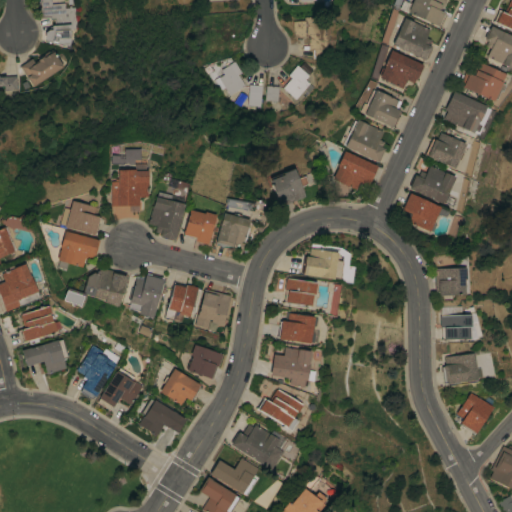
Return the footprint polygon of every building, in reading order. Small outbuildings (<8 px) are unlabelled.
[(37,0),(49,0),(50,3),(63,3),(63,7),(74,7),(75,28),(54,29),(53,19),(49,19),(49,17),(39,17),(37,0)] [(444,0),(440,10),(443,12),(443,13),(444,14),(439,26),(437,25),(406,11),(411,0),(444,0)] [(511,30),(491,21),(492,20),(497,10),(496,10),(497,9),(503,12),(508,0),(511,0),(511,30)] [(243,31),(234,31),(235,43),(214,45),(214,58),(202,58),(201,45),(208,45),(207,29),(222,28),(221,22),(232,22),(231,16),(242,15),(243,31)] [(318,28),(325,27),(327,46),(331,46),(328,59),(314,60),(313,49),(308,49),(307,36),(293,37),(292,21),(303,20),(303,17),(317,16),(318,28)] [(390,44),(396,32),(391,29),(396,19),(401,21),(403,17),(428,29),(425,37),(430,40),(428,45),(430,46),(429,48),(430,48),(426,57),(425,57),(424,59),(390,44)] [(511,35),(511,63),(510,68),(485,56),(489,48),(484,46),(487,41),(483,39),(490,25),(511,35)] [(422,64),(415,79),(414,79),(412,83),(405,79),(401,88),(378,77),(383,65),(382,65),(389,49),(422,64)] [(32,86),(19,66),(31,58),(34,63),(37,61),(36,59),(42,55),(43,57),(44,56),(43,55),(44,54),(44,53),(48,50),(48,51),(51,50),(62,66),(32,86)] [(233,61),(240,72),(237,74),(244,85),(229,94),(224,87),(220,89),(213,79),(218,76),(218,77),(223,74),(220,69),(233,61)] [(492,100),(461,86),(467,73),(471,74),(477,61),(504,73),(492,100)] [(308,75),(304,79),(313,87),(308,92),(304,89),(295,99),(282,87),(290,77),(287,75),(296,64),(308,75)] [(17,89),(4,90),(3,75),(16,74),(17,89)] [(260,105),(247,105),(248,84),(261,85),(260,105)] [(278,86),(277,101),(264,100),(265,85),(278,86)] [(358,111),(362,102),(364,103),(371,89),(373,90),(374,89),(400,101),(396,109),(398,110),(398,111),(399,112),(392,126),(391,126),(391,127),(358,111)] [(485,105),(484,106),(488,108),(477,133),(472,131),(472,132),(442,119),(445,110),(443,109),(452,90),(485,105)] [(343,146),(355,119),(381,131),(377,139),(383,142),(381,147),(383,148),(382,150),(383,150),(379,160),(378,159),(377,162),(343,146)] [(464,143),(460,152),(462,152),(458,159),(457,158),(453,168),(426,155),(426,154),(424,153),(431,139),(433,139),(433,138),(436,139),(439,132),(464,143)] [(134,149),(120,149),(120,164),(135,163),(134,149)] [(375,165),(367,185),(358,181),(354,189),(331,178),(336,166),(343,150),(375,165)] [(108,181),(115,181),(115,169),(131,169),(131,164),(140,164),(140,170),(145,170),(145,196),(136,196),(136,205),(108,205),(108,181)] [(454,177),(445,195),(450,197),(447,202),(450,203),(448,207),(408,188),(414,174),(417,176),(419,170),(424,173),(428,165),(454,177)] [(279,206),(268,180),(269,179),(268,178),(292,168),(296,178),(303,176),(306,183),(299,186),(303,196),(279,206)] [(173,239),(170,239),(169,240),(159,237),(160,236),(158,236),(159,232),(152,231),(154,225),(146,223),(153,196),(154,196),(156,191),(182,198),(180,203),(182,204),(173,239)] [(439,207),(435,216),(432,222),(431,222),(427,231),(405,220),(408,213),(400,209),(408,192),(439,207)] [(62,207),(67,208),(69,200),(94,207),(92,215),(97,216),(97,217),(98,218),(95,233),(93,233),(93,234),(63,226),(63,225),(58,223),(62,207)] [(187,209),(202,213),(202,211),(213,214),(206,244),(193,240),(194,239),(182,236),(182,234),(181,234),(187,209)] [(247,219),(240,247),(232,244),(231,247),(232,247),(232,250),(225,248),(225,247),(214,244),(214,242),(213,242),(221,212),(247,219)] [(5,235),(6,235),(9,241),(8,241),(12,251),(0,256),(0,226),(2,226),(5,235)] [(98,239),(93,255),(92,255),(91,259),(84,257),(81,266),(66,262),(64,270),(56,267),(58,260),(56,260),(59,247),(63,230),(98,239)] [(301,274),(301,273),(300,272),(302,257),(303,257),(304,255),(309,256),(310,248),(335,252),(334,261),(335,261),(333,269),(331,279),(301,274)] [(18,306),(18,305),(5,311),(0,299),(0,282),(2,281),(0,275),(0,272),(22,263),(24,266),(25,265),(28,272),(27,273),(28,275),(29,275),(38,298),(18,306)] [(96,273),(97,268),(99,269),(99,267),(112,270),(111,272),(125,276),(117,305),(104,302),(104,299),(83,293),(83,294),(86,295),(81,305),(79,304),(78,305),(72,303),(71,305),(69,304),(70,302),(62,299),(66,287),(82,293),(86,276),(92,272),(96,273)] [(463,267),(463,277),(464,277),(464,293),(462,293),(462,294),(433,295),(432,268),(463,267)] [(138,314),(139,310),(128,307),(129,302),(128,302),(134,277),(143,279),(144,274),(145,274),(146,273),(161,277),(161,278),(162,279),(152,317),(138,314)] [(314,282),(313,290),(314,290),(312,306),(282,302),(284,290),(282,289),(284,277),(314,282)] [(180,314),(179,315),(173,314),(171,319),(163,317),(165,307),(166,307),(173,282),(185,285),(185,284),(196,286),(189,316),(180,314)] [(229,295),(221,325),(210,321),(210,320),(209,319),(207,328),(193,324),(203,288),(229,295)] [(17,330),(23,328),(18,314),(47,305),(49,312),(48,313),(50,320),(52,320),(52,322),(53,322),(55,329),(54,329),(55,331),(21,342),(17,330)] [(459,306),(459,314),(470,314),(471,326),(471,330),(469,330),(469,332),(467,332),(468,339),(440,340),(439,327),(438,327),(438,316),(439,316),(439,306),(459,306)] [(310,325),(311,325),(309,333),(307,343),(276,338),(277,337),(275,337),(278,321),(279,321),(279,320),(284,321),(286,312),(311,316),(310,325)] [(65,355),(61,356),(64,367),(45,374),(41,360),(25,366),(20,350),(28,347),(29,348),(55,339),(55,340),(59,339),(65,355)] [(96,391),(97,391),(94,396),(92,395),(90,399),(78,391),(80,388),(79,387),(85,379),(81,376),(82,374),(74,369),(74,368),(75,369),(85,353),(85,352),(90,344),(101,352),(100,354),(101,354),(104,356),(104,358),(113,364),(96,391)] [(190,355),(188,355),(192,344),(221,354),(216,366),(215,365),(211,377),(209,377),(209,378),(185,370),(190,355)] [(271,354),(280,355),(282,346),(297,349),(307,351),(307,353),(308,353),(307,361),(306,360),(305,363),(306,363),(303,380),(301,380),(300,387),(290,385),(290,384),(286,384),(287,378),(268,375),(271,354)] [(471,353),(472,362),(473,362),(474,369),(473,369),(475,380),(445,384),(444,382),(442,383),(440,366),(442,366),(442,365),(444,364),(443,356),(471,353)] [(132,376),(130,379),(140,385),(128,404),(117,397),(111,406),(110,406),(107,409),(95,402),(98,398),(97,398),(114,370),(115,371),(117,367),(132,376)] [(163,383),(159,381),(163,375),(166,377),(172,368),(198,384),(197,385),(198,386),(190,399),(189,399),(188,400),(184,397),(179,404),(158,391),(163,383)] [(299,404),(294,412),(293,411),(289,417),(295,421),(287,433),(280,429),(282,426),(254,408),(261,398),(266,401),(274,388),(299,404)] [(474,433),(473,432),(472,433),(459,425),(460,424),(459,423),(462,418),(455,413),(468,392),(490,406),(474,433)] [(149,397),(171,411),(171,410),(176,413),(175,414),(183,419),(176,431),(168,426),(167,427),(161,424),(154,436),(148,433),(149,432),(136,424),(142,414),(139,412),(149,397)] [(272,462),(273,463),(270,468),(269,467),(267,470),(228,444),(237,431),(239,433),(247,421),(270,436),(275,439),(271,446),(279,451),(272,462)] [(487,478),(491,471),(489,470),(500,445),(511,450),(511,483),(509,489),(487,478)] [(216,478),(216,479),(207,473),(216,459),(231,469),(238,457),(255,468),(251,474),(255,477),(253,480),(252,480),(243,495),(240,492),(239,493),(216,478)] [(227,511),(224,510),(222,511),(205,511),(204,511),(203,511),(199,509),(206,497),(196,490),(205,476),(210,479),(209,480),(233,494),(232,495),(236,497),(227,511)] [(301,488),(311,496),(315,491),(323,498),(320,502),(322,504),(315,511),(277,511),(286,502),(288,504),(301,488)] [(511,511),(502,511),(496,501),(507,495),(510,500),(511,498),(511,511)]
